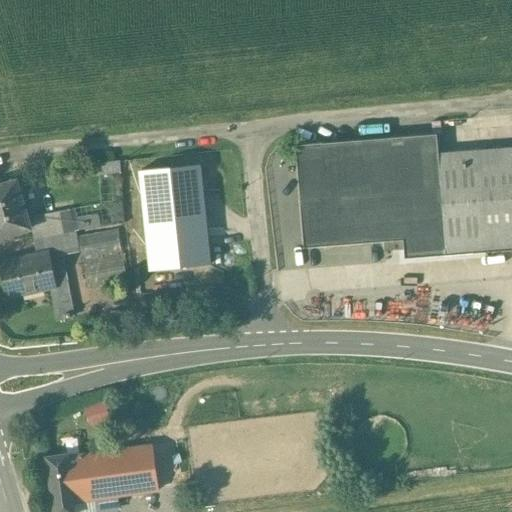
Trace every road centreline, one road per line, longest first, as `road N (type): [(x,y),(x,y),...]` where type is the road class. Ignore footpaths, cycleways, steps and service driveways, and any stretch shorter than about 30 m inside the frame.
road 1 (tertiary): [(0,394),(147,360),(270,347)]
road 2 (residential): [(511,102),(247,127)]
road 3 (residential): [(247,127),(0,156)]
road 4 (tertiary): [(270,347),(353,346),(511,364)]
road 5 (residential): [(247,127),(270,347)]
